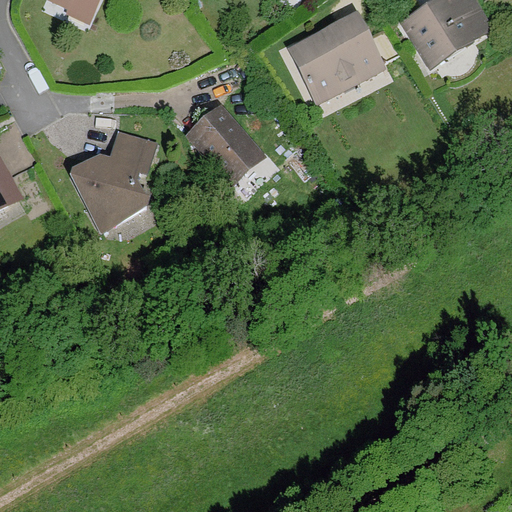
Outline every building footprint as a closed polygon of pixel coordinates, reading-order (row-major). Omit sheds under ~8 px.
[(53,0),(70,8),(91,18),(99,0),(53,0)] [(450,0),(407,27),(421,50),(428,46),(439,65),(469,47),(467,43),(489,30),(471,0),(462,0),(455,5),(452,0),(450,0)] [(88,24),(91,18),(70,8),(67,14),(88,24)] [(301,75),(313,99),(357,77),(360,84),(384,72),(368,42),(365,43),(355,23),(299,52),(308,72),(301,75)] [(428,46),(421,50),(432,69),(439,65),(428,46)] [(357,77),(313,99),(317,106),(360,84),(357,77)] [(234,186),(248,174),(244,169),(258,156),(222,113),(192,139),(234,186)] [(73,178),(90,208),(97,205),(106,221),(120,223),(147,209),(134,185),(137,175),(141,176),(145,163),(149,164),(154,148),(121,138),(111,168),(105,167),(96,172),(94,168),(73,178)] [(244,169),(248,174),(262,161),(258,156),(244,169)] [(0,163),(0,212),(12,205),(1,186),(10,180),(0,163)] [(21,200),(10,180),(1,186),(12,205),(21,200)] [(97,205),(90,208),(103,232),(120,223),(106,221),(97,205)]
